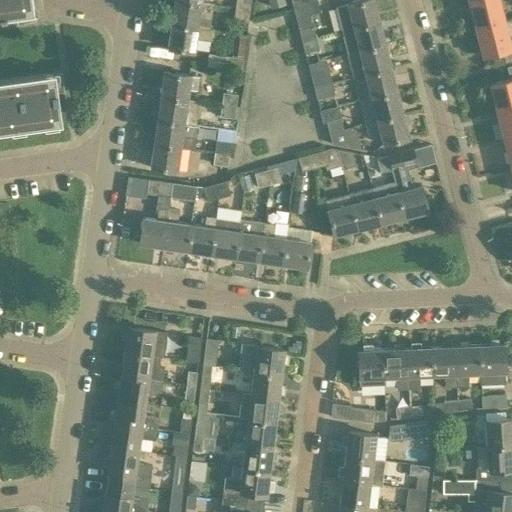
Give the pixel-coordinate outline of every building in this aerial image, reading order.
[(0,0),(0,16),(5,16),(4,15),(34,10),(34,9),(27,10),(25,0),(0,0)] [(184,0),(172,0),(170,23),(208,29),(212,4),(200,2),(184,0)] [(235,0),(234,7),(249,10),(250,0),(235,0)] [(301,41),(315,37),(312,26),(309,14),(319,11),(316,0),(311,0),(292,5),(301,41)] [(341,31),(352,28),(378,21),(372,0),(361,0),(335,7),(341,31)] [(474,0),(468,1),(475,29),(503,22),(497,0),(474,0)] [(249,10),(234,7),(233,20),(247,22),(249,10)] [(352,28),(358,51),(384,44),(378,21),(352,28)] [(511,48),(510,49),(503,22),(475,29),(482,56),(502,51),(505,63),(511,60),(511,48)] [(215,30),(208,29),(170,23),(166,46),(194,50),(195,38),(213,41),(215,30)] [(315,37),(301,41),(304,52),(318,48),(315,37)] [(351,65),(354,77),(390,68),(384,44),(358,51),(360,63),(351,65)] [(208,53),(206,65),(240,70),(242,58),(208,53)] [(317,86),(331,83),(325,60),(312,63),(314,74),(317,86)] [(496,111),(511,106),(511,66),(506,68),(509,78),(489,83),(496,111)] [(354,77),(359,100),(395,90),(390,68),(354,77)] [(159,95),(187,99),(188,89),(195,90),(198,75),(163,70),(159,95)] [(236,72),(234,83),(241,84),(243,73),(236,72)] [(0,131),(10,130),(10,125),(23,124),(24,128),(43,125),(43,121),(56,119),(57,123),(60,122),(54,77),(53,77),(40,79),(41,81),(35,82),(35,80),(7,84),(8,86),(2,87),(2,85),(0,84),(0,131)] [(317,86),(320,97),(334,94),(331,83),(317,86)] [(359,100),(365,123),(401,114),(395,90),(359,100)] [(221,104),(235,106),(237,95),(222,92),(221,104)] [(159,95),(156,118),(195,124),(198,101),(187,99),(159,95)] [(221,104),(219,116),(234,118),(235,106),(221,104)] [(343,129),(342,129),(337,106),(319,110),(322,122),(326,121),(329,133),(343,129)] [(511,106),(496,111),(503,138),(511,135),(511,106)] [(407,137),(401,114),(365,123),(368,134),(378,131),(381,144),(407,137)] [(156,118),(152,142),(180,146),(192,148),(195,124),(156,118)] [(343,129),(329,133),(331,143),(360,148),(354,126),(342,129),(343,129)] [(511,135),(503,138),(510,165),(511,164),(511,135)] [(214,152),(229,154),(230,142),(215,140),(214,152)] [(176,170),(180,146),(152,142),(149,166),(176,170)] [(385,153),(390,169),(393,182),(403,216),(426,210),(419,185),(413,187),(409,169),(435,162),(430,142),(385,153)] [(333,147),(309,154),(311,168),(325,165),(326,169),(340,166),(335,148),(333,147)] [(335,148),(340,166),(341,169),(356,165),(352,151),(335,148)] [(227,166),(229,154),(214,152),(212,164),(227,166)] [(381,172),(390,169),(385,153),(376,156),(381,172)] [(297,157),(295,170),(294,174),(296,174),(293,190),(303,191),(306,169),(311,168),(309,154),(297,157)] [(295,170),(297,157),(263,165),(268,184),(268,185),(281,181),(280,174),(295,170)] [(258,187),(268,185),(268,184),(263,165),(253,168),(258,187)] [(127,176),(125,195),(145,198),(145,193),(169,197),(171,182),(127,176)] [(215,183),(218,198),(230,195),(226,180),(215,183)] [(393,182),(370,188),(379,222),(403,216),(393,182)] [(207,201),(218,198),(215,183),(203,187),(207,201)] [(194,200),(196,186),(184,184),(181,199),(194,200)] [(370,188),(347,194),(356,228),(379,222),(370,188)] [(293,192),(291,211),(301,212),(304,193),(293,192)] [(331,235),(356,228),(347,194),(322,200),(331,235)] [(241,216),(242,207),(218,204),(217,214),(241,216)] [(138,243),(162,247),(168,208),(158,206),(156,219),(142,216),(138,243)] [(178,209),(168,208),(162,247),(186,250),(190,224),(176,222),(178,209)] [(204,226),(190,224),(186,250),(210,254),(215,217),(206,216),(204,226)] [(239,221),(215,217),(210,254),(234,257),(239,221)] [(239,218),(239,221),(234,257),(257,261),(263,222),(239,218)] [(275,224),(263,222),(257,261),(281,264),(286,226),(287,224),(275,222),(275,224)] [(127,236),(129,227),(121,226),(120,235),(127,236)] [(311,230),(286,226),(281,264),(306,268),(311,230)] [(123,351),(161,356),(164,356),(167,332),(126,327),(123,351)] [(185,360),(197,361),(200,337),(188,335),(185,360)] [(203,365),(212,366),(214,366),(217,340),(206,339),(203,365)] [(478,344),(479,384),(504,383),(503,371),(502,343),(478,344)] [(478,344),(453,345),(455,386),(467,386),(467,373),(478,372),(479,384),(478,344)] [(252,371),(280,374),(283,349),(255,345),(252,371)] [(453,345),(430,346),(431,374),(444,374),(444,387),(455,386),(453,345)] [(430,346),(405,347),(407,389),(419,388),(418,375),(431,374),(430,346)] [(405,347),(381,348),(383,377),(395,376),(396,389),(407,389),(405,347)] [(381,348),(357,349),(358,374),(358,385),(383,384),(383,377),(381,348)] [(123,351),(119,375),(163,381),(165,367),(160,366),(161,356),(123,351)] [(212,366),(203,365),(200,389),(209,390),(212,366)] [(187,371),(185,384),(194,386),(196,372),(187,371)] [(252,371),(249,395),(277,398),(280,374),(252,371)] [(119,375),(116,399),(143,403),(145,388),(161,390),(163,381),(119,375)] [(194,386),(185,384),(184,399),(193,400),(194,386)] [(200,389),(197,414),(206,415),(209,390),(200,389)] [(456,400),(457,411),(471,409),(470,398),(469,398),(468,389),(456,390),(456,400)] [(504,393),(480,394),(480,406),(505,405),(504,393)] [(237,418),(247,419),(273,422),(277,398),(249,395),(240,394),(237,418)] [(116,399),(113,422),(157,428),(158,416),(142,414),(143,403),(116,399)] [(456,400),(432,403),(433,414),(457,411),(456,400)] [(432,403),(408,406),(409,417),(433,414),(432,403)] [(349,406),(347,418),(370,421),(384,419),(384,409),(349,406)] [(396,419),(409,417),(408,406),(394,408),(396,419)] [(218,416),(206,415),(197,414),(194,438),(203,439),(215,440),(218,416)] [(437,429),(454,427),(452,416),(438,418),(437,429)] [(180,431),(188,433),(191,419),(181,417),(180,431)] [(485,445),(511,443),(511,439),(511,418),(483,420),(485,445)] [(247,419),(244,443),(270,446),(273,422),(247,419)] [(386,436),(391,441),(430,435),(427,420),(387,425),(386,436)] [(113,422),(110,446),(137,450),(139,438),(155,440),(157,428),(113,422)] [(172,431),(171,443),(172,443),(186,445),(188,433),(172,431)] [(343,455),(370,459),(373,434),(346,431),(343,455)] [(202,450),(203,439),(194,438),(193,449),(202,450)] [(242,453),(241,467),(267,470),(270,446),(244,443),(232,442),(231,452),(242,453)] [(474,468),(473,479),(498,480),(499,469),(511,468),(511,443),(485,445),(486,468),(474,468)] [(108,472),(106,483),(147,488),(150,464),(135,462),(137,450),(110,446),(106,471),(108,472)] [(343,455),(340,480),(368,483),(370,459),(343,455)] [(444,465),(433,463),(431,477),(443,478),(444,465)] [(225,476),(221,501),(262,505),(267,470),(241,467),(239,478),(225,476)] [(417,474),(415,488),(425,490),(427,475),(417,474)] [(470,511),(510,511),(511,495),(511,492),(497,491),(498,480),(473,479),(473,490),(470,511)] [(340,480),(337,503),(365,507),(368,483),(340,480)] [(103,493),(100,511),(143,511),(147,488),(106,483),(105,494),(103,493)] [(188,484),(186,494),(197,495),(198,489),(194,484),(188,484)] [(425,490),(415,488),(414,500),(424,502),(425,490)] [(194,510),(196,498),(187,497),(185,509),(194,510)] [(223,511),(222,511),(261,511),(262,505),(221,501),(220,511),(223,511)] [(337,503),(335,511),(364,511),(365,507),(337,503)]
